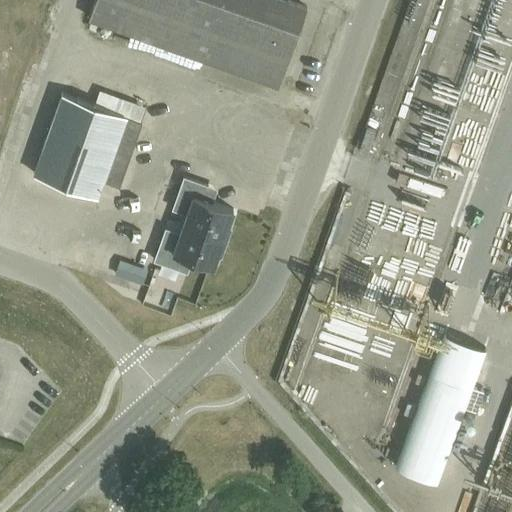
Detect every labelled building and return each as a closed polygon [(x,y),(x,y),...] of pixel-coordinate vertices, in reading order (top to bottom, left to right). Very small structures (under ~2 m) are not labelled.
[(306,8),(284,0),(94,0),(88,18),(279,86),(306,8)] [(499,84),(507,63),(483,54),(475,75),(499,84)] [(142,121),(61,93),(33,174),(97,196),(103,180),(119,186),(142,121)] [(183,224),(224,238),(229,225),(228,224),(233,209),(202,199),(207,185),(183,176),(173,204),(188,210),(183,224)] [(224,238),(183,224),(178,237),(163,232),(154,260),(178,269),(182,255),(213,266),(218,251),(220,252),(224,238)] [(124,263),(120,276),(148,284),(152,271),(124,263)] [(431,371),(396,465),(437,481),(472,387),(431,371)]
